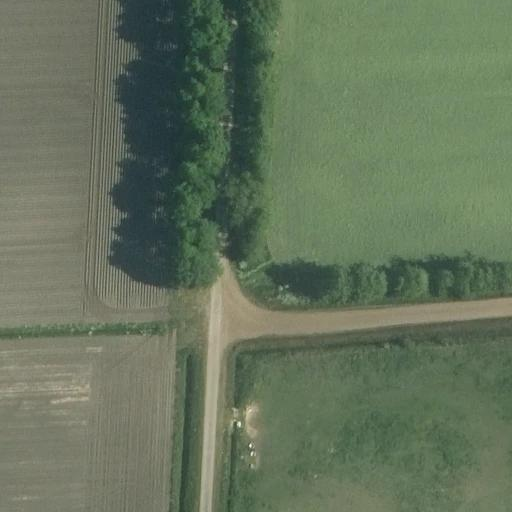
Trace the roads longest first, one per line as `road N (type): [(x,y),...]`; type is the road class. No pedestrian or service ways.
road 1 (unclassified): [(208,511),(233,0)]
road 2 (track): [(303,323),(511,308)]
